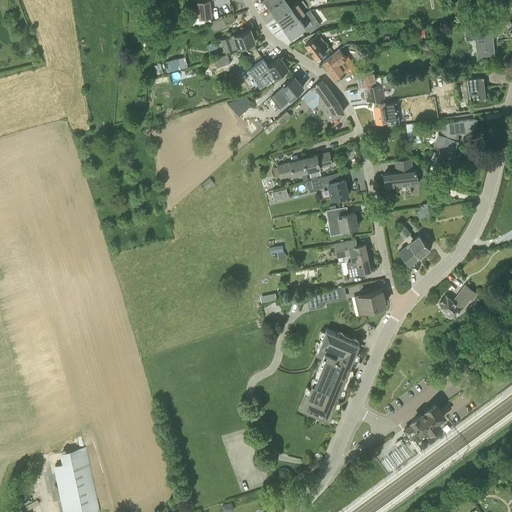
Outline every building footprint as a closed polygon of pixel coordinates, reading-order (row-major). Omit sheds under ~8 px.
[(277,17),(290,7),(284,0),(279,0),(270,7),(277,17)] [(193,26),(211,21),(210,18),(211,17),(209,1),(198,2),(200,16),(191,17),(193,26)] [(298,18),(290,7),(277,17),(285,27),(298,18)] [(317,20),(310,10),(298,18),(285,27),(284,28),(291,37),(306,27),(317,20)] [(235,21),(234,15),(223,18),(225,24),(235,21)] [(225,26),(225,24),(223,18),(210,21),(213,30),(225,26)] [(494,54),(492,35),(498,34),(497,25),(465,29),(466,38),(475,37),(477,51),(485,50),(485,55),(494,54)] [(226,52),(255,41),(250,28),(221,39),(226,52)] [(416,30),(417,38),(425,38),(425,29),(418,30),(416,30)] [(317,58),(330,48),(318,33),(305,44),(317,58)] [(346,57),(339,49),(323,62),(335,77),(345,69),(348,73),(356,67),(353,63),(347,55),(346,57)] [(216,67),(230,61),(227,54),(213,60),(216,67)] [(187,65),(184,56),(177,58),(177,60),(172,62),(172,60),(167,61),(168,67),(166,68),(167,71),(187,65)] [(280,57),(268,66),(263,58),(247,69),(255,75),(260,72),(267,83),(288,68),(280,57)] [(358,87),(364,86),(375,83),(372,69),(356,72),(358,87)] [(286,102),(303,86),(294,76),(283,85),(288,90),(284,94),(279,89),(276,91),(281,96),(275,102),(279,106),(271,113),(276,118),(289,106),(286,102)] [(468,102),(483,100),(482,85),(484,85),(483,77),(465,79),(468,102)] [(325,84),(322,79),(312,86),(302,95),(312,108),(319,101),(323,106),(329,119),(343,111),(338,100),(326,84),(325,84)] [(375,83),(364,86),(366,100),(384,97),(382,88),(393,86),(392,80),(381,82),(375,83)] [(388,124),(400,123),(397,102),(374,105),(376,121),(379,120),(380,126),(388,124)] [(281,123),(291,115),(286,110),(277,118),(281,123)] [(253,137),(268,125),(261,115),(245,128),(253,137)] [(458,136),(457,133),(477,130),(476,119),(447,123),(447,125),(441,125),(438,133),(437,133),(434,143),(444,146),(441,153),(452,157),(458,142),(456,141),(457,138),(458,136)] [(408,138),(420,136),(419,127),(407,129),(408,138)] [(303,158),(306,170),(309,170),(311,178),(321,175),(319,167),(320,167),(320,166),(332,163),(329,151),(317,155),(316,154),(303,158)] [(306,170),(303,158),(289,161),(289,162),(277,165),(277,166),(272,167),(275,177),(280,175),(280,177),(293,174),(306,170)] [(412,169),(411,158),(395,160),(396,172),(384,173),(386,188),(418,184),(416,169),(412,169)] [(341,171),(306,180),(309,190),(329,186),(332,198),(348,194),(344,179),(343,180),(341,171)] [(207,189),(214,183),(210,178),(203,184),(207,189)] [(272,193),(274,200),(281,198),(279,191),(272,193)] [(342,214),(341,207),(330,209),(334,231),(341,230),(357,227),(355,212),(342,214)] [(427,209),(421,210),(416,212),(419,219),(429,214),(427,209)] [(430,248),(419,235),(414,239),(409,234),(410,233),(404,227),(399,231),(409,243),(419,256),(430,248)] [(365,256),(367,255),(365,243),(357,245),(356,239),(343,242),(334,244),(337,257),(346,254),(350,253),(352,259),(365,256)] [(419,256),(409,243),(399,251),(409,264),(419,256)] [(370,269),(367,255),(365,256),(352,259),(347,260),(350,273),(370,269)] [(472,299),(476,293),(465,284),(452,300),(445,295),(439,303),(441,305),(440,306),(454,316),(460,308),(461,309),(470,297),(472,299)] [(306,294),(309,309),(323,306),(323,302),(335,299),(333,289),(306,294)] [(361,294),(358,295),(361,309),(385,304),(381,289),(371,292),(370,289),(361,292),(361,294)] [(263,301),(278,298),(276,292),(261,295),(263,301)] [(467,308),(465,311),(467,312),(469,310),(474,306),(474,307),(482,298),(479,296),(472,305),(471,304),(467,308)] [(328,418),(358,345),(359,342),(325,329),(316,352),(325,356),(314,384),(312,383),(302,408),(328,418)] [(431,431),(439,424),(436,420),(443,414),(439,408),(435,403),(411,421),(413,422),(404,429),(411,438),(419,431),(420,433),(427,427),(431,431)] [(439,408),(443,414),(448,411),(444,405),(444,404),(439,408)] [(99,511),(104,510),(101,497),(96,498),(85,447),(59,452),(62,463),(53,465),(63,511),(99,511)] [(228,502),(221,504),(223,510),(230,508),(228,502)]
